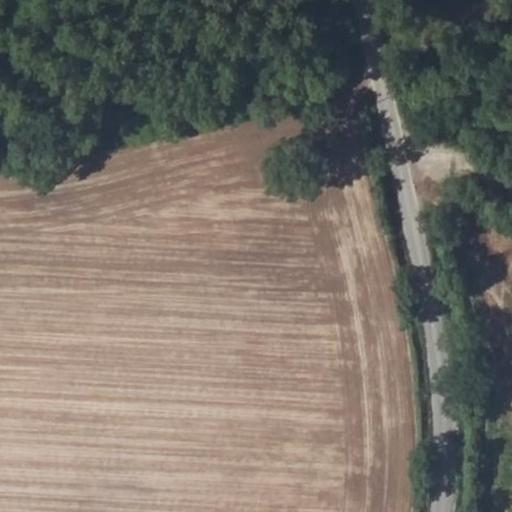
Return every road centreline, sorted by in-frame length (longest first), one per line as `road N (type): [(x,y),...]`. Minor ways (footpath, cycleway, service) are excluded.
road 1 (unclassified): [(442,511),(444,417),(426,299),(362,0)]
road 2 (track): [(486,511),(481,375),(444,168)]
road 3 (track): [(0,142),(315,93),(320,102)]
